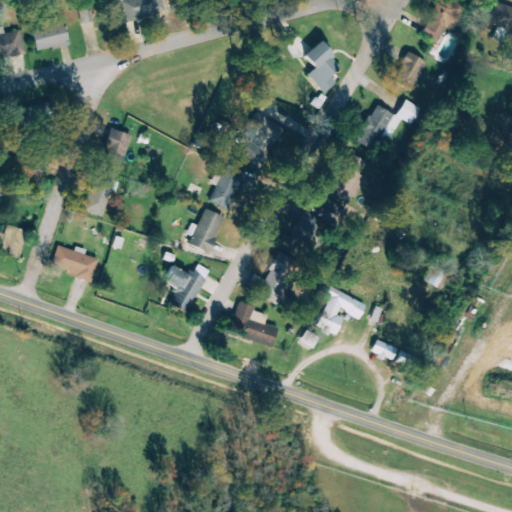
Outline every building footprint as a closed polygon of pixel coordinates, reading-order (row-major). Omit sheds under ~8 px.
[(95,22),(92,0),(78,0),(81,24),(95,22)] [(121,0),(127,22),(166,13),(163,0),(121,0)] [(446,27),(456,31),(461,19),(454,16),(459,4),(450,0),(438,0),(423,33),(440,40),(446,27)] [(511,25),(511,8),(495,3),(488,23),(510,30),(511,25)] [(32,26),(36,51),(68,47),(65,22),(32,26)] [(21,30),(5,34),(5,32),(0,33),(0,57),(26,52),(21,30)] [(307,76),(325,94),(337,82),(330,75),(341,65),(319,42),(303,57),(314,69),(307,76)] [(393,82),(411,91),(415,83),(422,87),(427,76),(422,74),(428,62),(407,52),(393,82)] [(412,125),(422,109),(406,100),(397,116),(412,125)] [(359,144),(375,150),(381,135),(386,137),(394,113),(373,105),(359,144)] [(282,126),(255,115),(249,130),(256,132),(245,160),(265,168),(282,126)] [(121,170),(132,136),(110,129),(99,163),(121,170)] [(367,163),(351,155),(331,193),(352,204),(366,177),(361,175),(367,163)] [(210,202),(230,211),(247,174),(227,165),(210,202)] [(105,217),(115,173),(96,169),(86,212),(105,217)] [(209,255),(225,218),(206,209),(189,245),(209,255)] [(320,218),(298,214),(292,247),(314,251),(320,218)] [(3,254),(21,258),(26,229),(8,226),(3,254)] [(99,260),(59,245),(51,267),(92,282),(99,260)] [(279,305),(288,285),(281,282),(292,259),(279,252),(258,295),(279,305)] [(168,306),(188,315),(210,270),(199,265),(193,276),(171,265),(163,281),(177,288),(168,306)] [(367,304),(333,290),(317,329),(336,337),(345,315),(360,320),(367,304)] [(272,347),(278,328),(266,324),(269,313),(239,304),(233,326),(242,328),(240,338),(272,347)] [(313,350),(319,338),(306,331),(300,343),(313,350)] [(392,362),(397,349),(377,340),(371,354),(392,362)]
